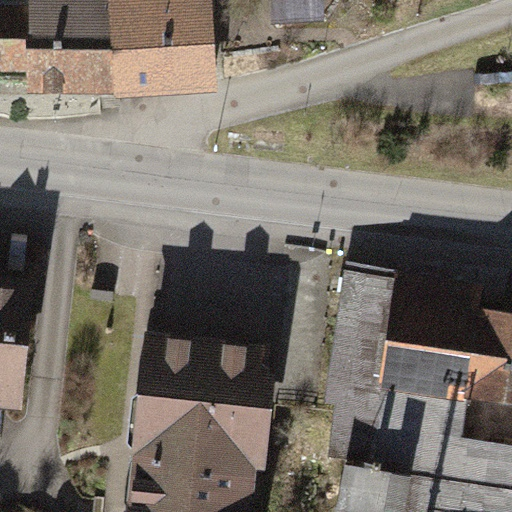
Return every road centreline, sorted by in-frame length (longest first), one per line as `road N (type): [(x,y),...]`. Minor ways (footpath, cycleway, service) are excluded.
road 1 (residential): [(125,168),(210,114),(511,10)]
road 2 (tertiary): [(511,216),(125,168)]
road 3 (tertiary): [(125,168),(0,155)]
